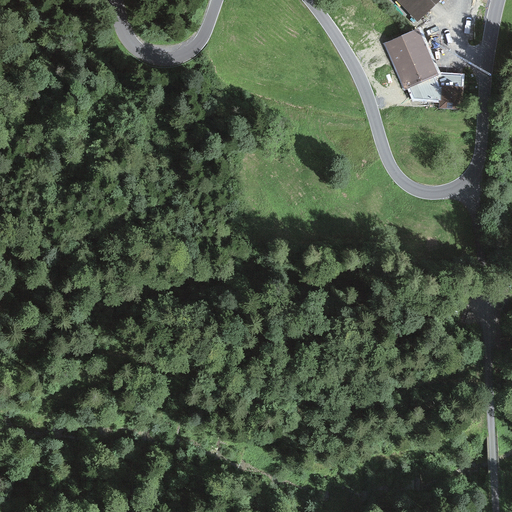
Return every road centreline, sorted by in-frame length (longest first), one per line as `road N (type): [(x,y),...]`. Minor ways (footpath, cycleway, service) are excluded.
road 1 (track): [(0,349),(150,358),(308,397),(416,384),(488,357)]
road 2 (tertiary): [(310,0),(363,83),(389,160),(424,192),(458,185),(480,159),(497,0)]
road 3 (track): [(464,181),(480,238),(495,511)]
road 4 (tertiary): [(116,0),(128,39),(164,61),(201,39),(217,0)]
